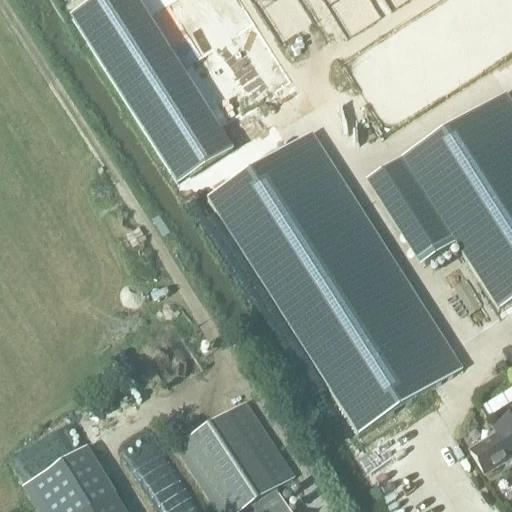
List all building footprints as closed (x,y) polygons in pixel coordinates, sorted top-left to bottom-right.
[(133,0),(105,0),(72,22),(177,187),(231,152),(220,134),(133,0)] [(282,21),(278,24),(288,39),(315,23),(300,0),(293,0),(288,3),(287,2),(275,9),(282,21)] [(403,164),(456,247),(499,314),(511,306),(511,107),(506,98),(403,164)] [(311,137),(209,200),(354,431),(456,367),(311,137)] [(456,247),(403,164),(372,184),(425,267),(456,247)] [(511,390),(483,408),(490,419),(511,405),(511,390)] [(287,511),(280,500),(276,493),(294,481),(245,405),(174,452),(213,511),(247,511),(250,510),(251,511),(287,511)] [(511,420),(493,432),(497,438),(470,455),(484,478),(504,466),(506,468),(511,463),(511,420)] [(164,511),(194,511),(201,508),(156,441),(129,459),(164,511)] [(85,451),(25,487),(40,511),(122,511),(113,497),(85,451)]
